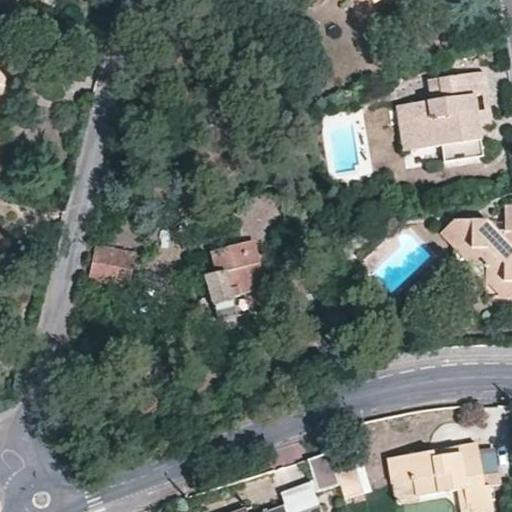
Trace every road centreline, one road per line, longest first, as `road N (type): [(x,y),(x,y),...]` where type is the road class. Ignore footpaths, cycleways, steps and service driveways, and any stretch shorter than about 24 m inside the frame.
road 1 (tertiary): [(511,376),(382,388),(70,498)]
road 2 (residential): [(27,438),(142,0)]
